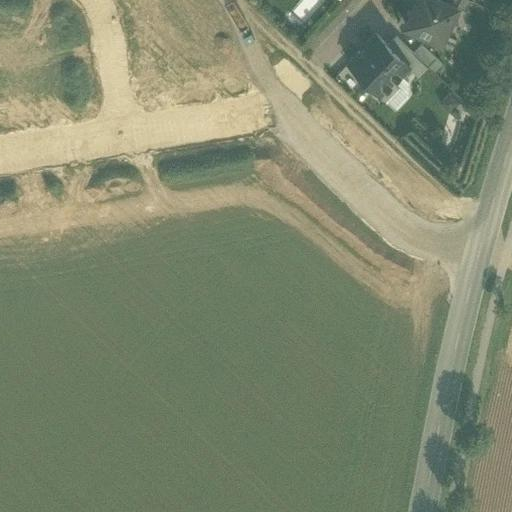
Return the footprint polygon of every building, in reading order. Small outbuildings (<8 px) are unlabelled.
[(416,0),(405,26),(440,42),(457,6),(443,0),(416,0)] [(470,0),(443,0),(457,6),(466,11),(470,0)] [(387,45),(376,34),(348,63),(386,98),(396,88),(392,83),(408,66),(387,45)] [(395,37),(387,45),(408,66),(413,70),(422,62),(412,53),(395,37)] [(420,44),(412,53),(422,62),(434,73),(442,65),(420,44)]
